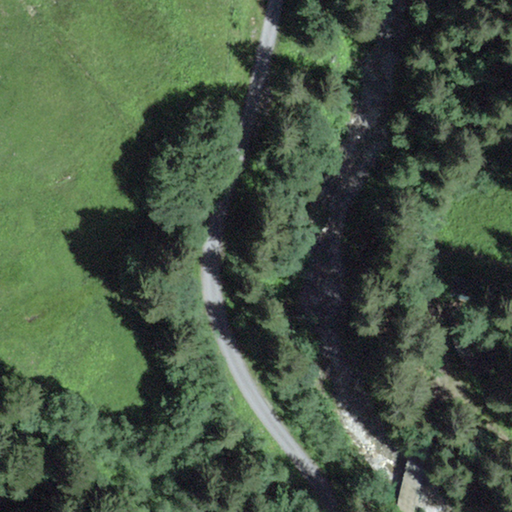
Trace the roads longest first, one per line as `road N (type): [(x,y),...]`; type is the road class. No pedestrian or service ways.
road 1 (unclassified): [(275,0),(259,87),(210,251),(209,289),(232,362),(334,511)]
road 2 (track): [(399,511),(435,353),(431,262),(462,241),(511,254)]
